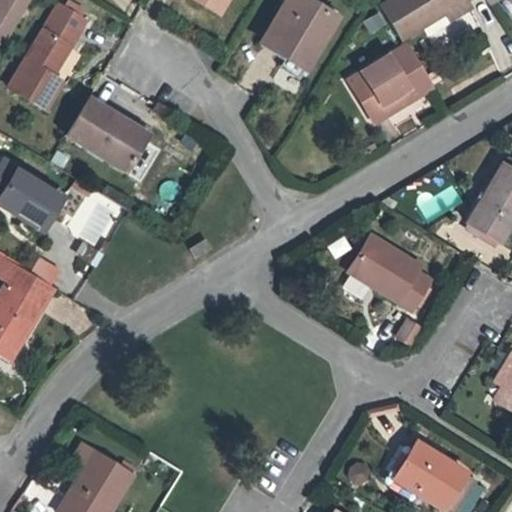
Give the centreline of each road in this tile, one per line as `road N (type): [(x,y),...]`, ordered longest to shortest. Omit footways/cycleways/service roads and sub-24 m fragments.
road 1 (residential): [(230,269),(106,347),(60,386),(12,468),(0,473)]
road 2 (residential): [(511,93),(292,231)]
road 3 (residential): [(292,231),(189,70),(141,46)]
road 4 (residential): [(230,269),(261,306),(367,377)]
road 5 (residential): [(367,377),(279,511)]
road 6 (residential): [(367,377),(420,366),(472,295)]
